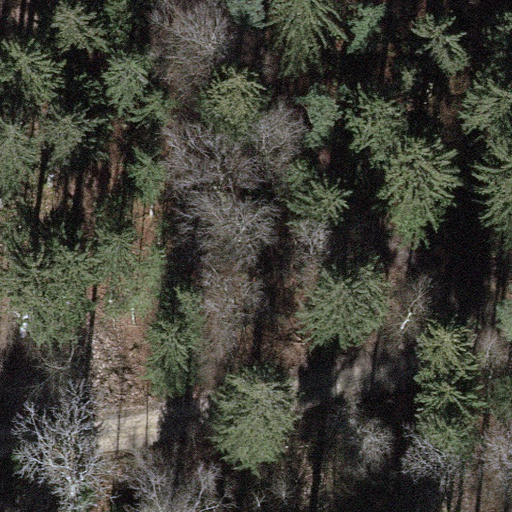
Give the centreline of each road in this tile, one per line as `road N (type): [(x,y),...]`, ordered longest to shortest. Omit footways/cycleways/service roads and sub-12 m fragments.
road 1 (track): [(450,357),(231,411),(0,441)]
road 2 (track): [(511,316),(350,200),(210,0)]
